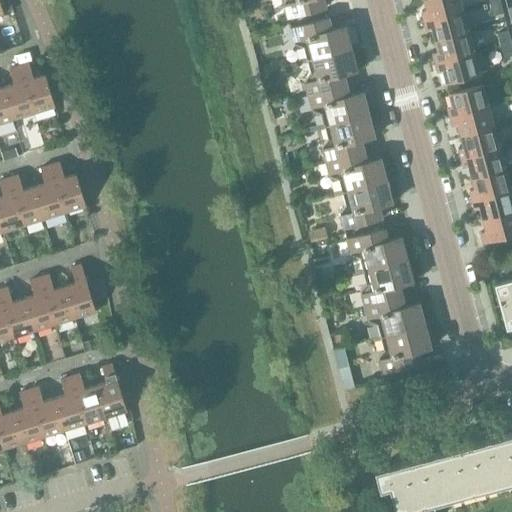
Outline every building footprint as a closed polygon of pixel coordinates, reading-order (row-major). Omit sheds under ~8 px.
[(283,0),(283,1),(287,17),(325,7),(323,0),(283,0)] [(421,11),(423,20),(462,10),(459,0),(423,0),(426,9),(421,11)] [(499,0),(498,0),(489,3),(492,15),(503,12),(499,0)] [(431,28),(434,40),(468,31),(462,10),(423,20),(426,29),(431,28)] [(298,59),(299,61),(351,48),(345,26),(331,29),(328,17),(290,28),(294,43),(303,47),(306,57),(298,59)] [(497,32),(500,45),(511,42),(507,30),(497,32)] [(432,52),(435,62),(473,51),(468,31),(434,40),(437,51),(432,52)] [(511,46),(511,42),(500,45),(504,57),(511,54),(511,46)] [(304,79),(307,94),(346,84),(343,73),(356,70),(351,48),(299,61),(299,63),(307,61),(310,71),(304,79)] [(473,51),(435,62),(437,71),(442,70),(446,82),(479,73),(473,51)] [(29,62),(19,65),(34,112),(55,106),(45,73),(33,77),(29,62)] [(14,83),(3,86),(13,119),(34,112),(19,65),(9,68),(14,83)] [(316,126),(316,127),(368,114),(362,92),(349,95),(346,84),(307,94),(312,110),(321,113),(324,124),(316,126)] [(446,106),(449,115),(488,105),(482,84),(448,93),(452,105),(446,106)] [(0,122),(13,119),(3,86),(0,87),(0,122)] [(457,123),(460,135),(493,126),(488,105),(449,115),(451,125),(457,123)] [(321,146),(325,161),(364,150),(361,139),(374,136),(368,114),(316,127),(317,129),(325,127),(327,138),(321,146)] [(458,148),(460,157),(499,147),(493,126),(460,135),(463,146),(458,148)] [(468,165),(471,177),(505,168),(499,147),(460,157),(463,166),(468,165)] [(334,192),(334,194),(386,180),(380,158),(367,162),(364,150),(325,161),(329,176),(339,179),(341,190),(334,192)] [(59,161),(50,164),(65,212),(86,205),(76,173),(64,176),(59,161)] [(45,182),(34,186),(44,218),(65,212),(50,164),(40,167),(45,182)] [(469,189),(471,199),(510,189),(505,168),(471,177),(474,188),(469,189)] [(18,174),(8,177),(23,225),(44,218),(34,186),(23,189),(18,174)] [(0,184),(3,195),(0,196),(0,222),(3,231),(23,225),(8,177),(0,179),(0,184)] [(386,180),(334,194),(335,196),(342,193),(345,204),(339,212),(343,227),(381,217),(378,205),(392,202),(386,180)] [(479,207),(482,218),(511,210),(511,195),(510,189),(471,199),(474,208),(479,207)] [(511,210),(482,218),(485,230),(480,231),(483,241),(511,233),(511,210)] [(354,270),(355,272),(407,258),(401,236),(388,240),(384,228),(346,238),(350,254),(359,258),(362,268),(354,270)] [(360,290),(364,305),(402,295),(399,284),(413,280),(407,258),(355,272),(356,274),(363,272),(366,282),(360,290)] [(75,282),(65,285),(75,317),(96,311),(81,263),(71,266),(75,282)] [(49,273),(39,276),(54,324),(75,317),(65,285),(54,288),(49,273)] [(34,294),(23,298),(33,330),(54,324),(39,276),(29,279),(34,294)] [(511,325),(511,277),(494,282),(506,327),(511,325)] [(8,286),(0,288),(0,295),(13,336),(33,330),(23,298),(12,301),(8,286)] [(0,340),(13,336),(0,295),(0,340)] [(372,336),(373,338),(424,324),(418,302),(405,306),(402,295),(364,305),(368,320),(377,324),(380,334),(372,336)] [(424,324),(373,338),(373,340),(381,338),(384,348),(377,356),(382,372),(420,362),(417,350),(430,346),(424,324)] [(106,381),(95,384),(105,417),(127,410),(112,363),(102,366),(106,381)] [(339,373),(344,389),(354,387),(350,370),(339,373)] [(80,372),(70,375),(85,423),(105,417),(95,384),(84,388),(80,372)] [(65,394),(54,397),(64,430),(85,423),(70,375),(60,379),(65,394)] [(38,385),(29,388),(43,436),(64,430),(54,397),(43,401),(38,385)] [(24,407),(13,410),(23,442),(43,436),(29,388),(19,391),(24,407)] [(0,407),(0,441),(2,449),(23,442),(13,410),(2,413),(0,407)] [(511,511),(511,432),(374,470),(379,489),(388,486),(395,511),(397,511),(511,481),(511,511)]
